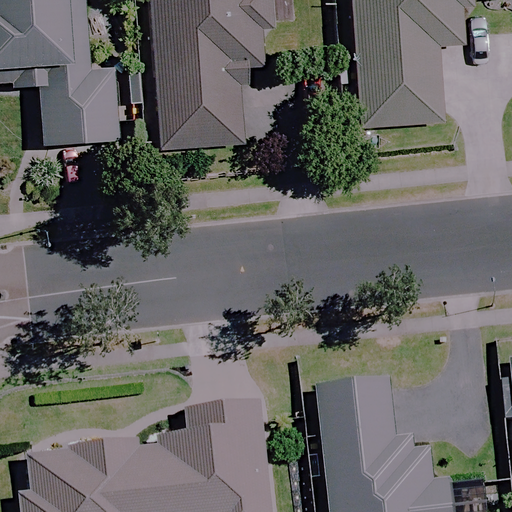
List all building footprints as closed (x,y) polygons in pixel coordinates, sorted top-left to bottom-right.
[(70,83),(67,0),(0,0),(0,73),(31,72),(33,148),(109,146),(107,82),(70,83)] [(144,0),(149,151),(233,149),(231,68),(266,67),(264,0),(144,0)] [(345,0),(352,130),(432,126),(428,47),(456,46),(453,0),(345,0)] [(511,367),(496,369),(501,429),(510,429),(511,445),(511,367)] [(444,511),(443,492),(441,475),(427,477),(423,441),(404,443),(390,444),(383,384),(312,392),(324,511),(444,511)] [(173,418),(174,433),(149,435),(150,447),(18,458),(23,511),(263,511),(258,452),(255,411),(173,418)]
